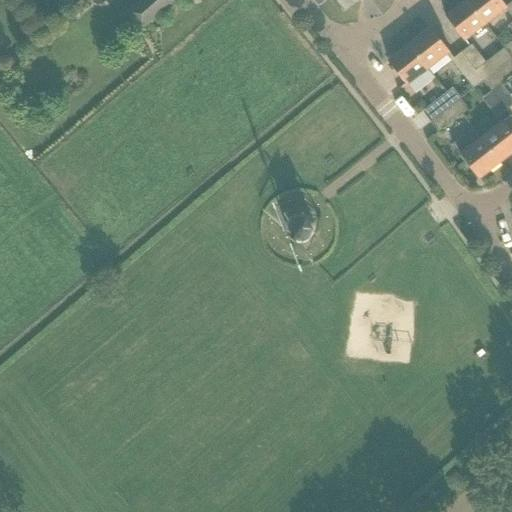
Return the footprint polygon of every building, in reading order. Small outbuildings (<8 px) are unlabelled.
[(138,0),(127,11),(142,29),(174,0),(138,0)] [(356,0),(313,0),(317,5),(323,0),(332,0),(339,9),(342,6),(345,10),(356,0)] [(462,39),(484,22),(466,0),(465,0),(445,16),(462,39)] [(511,31),(511,0),(505,6),(500,0),(466,0),(484,22),(503,7),(511,18),(511,22),(508,26),(511,31)] [(38,12),(35,25),(50,29),(53,16),(38,12)] [(483,80),(497,69),(489,58),(484,61),(474,69),(461,52),(453,58),(449,51),(430,28),(409,44),(427,68),(445,54),(471,87),(483,80)] [(511,39),(503,47),(511,58),(511,57),(511,39)] [(406,85),(427,68),(409,44),(387,61),(406,85)] [(471,45),(461,52),(474,69),(484,61),(471,45)] [(489,58),(497,69),(511,58),(503,47),(489,58)] [(511,58),(497,69),(505,79),(511,73),(511,58)] [(483,80),(491,90),(500,83),(505,79),(497,69),(483,80)] [(421,112),(429,121),(460,98),(452,88),(421,112)] [(506,110),(491,90),(481,98),(495,118),(506,110)] [(460,98),(429,121),(438,132),(468,109),(460,98)] [(483,135),(481,137),(499,162),(511,151),(511,133),(508,129),(502,121),(483,135)] [(499,162),(473,128),(452,144),(478,178),(499,162)] [(284,226),(284,233),(287,239),(293,243),(300,244),(307,242),(312,238),(315,231),(315,224),(311,218),(305,214),(298,212),(292,214),(286,219),(284,226)]
